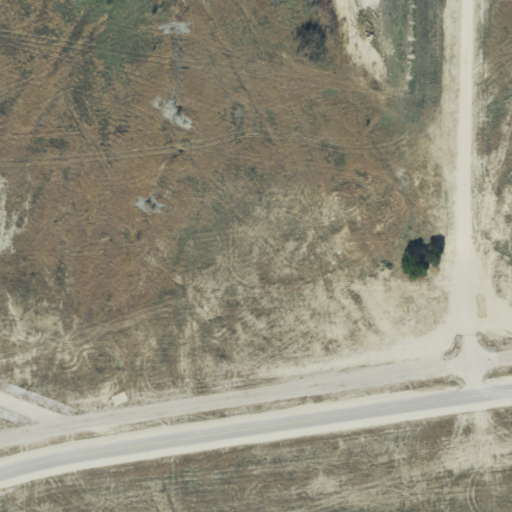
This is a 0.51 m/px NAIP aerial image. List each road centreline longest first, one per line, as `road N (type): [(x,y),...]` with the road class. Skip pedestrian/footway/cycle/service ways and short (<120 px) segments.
road 1 (tertiary): [(0,479),(45,463),(511,392)]
road 2 (track): [(471,399),(460,278),(464,0)]
